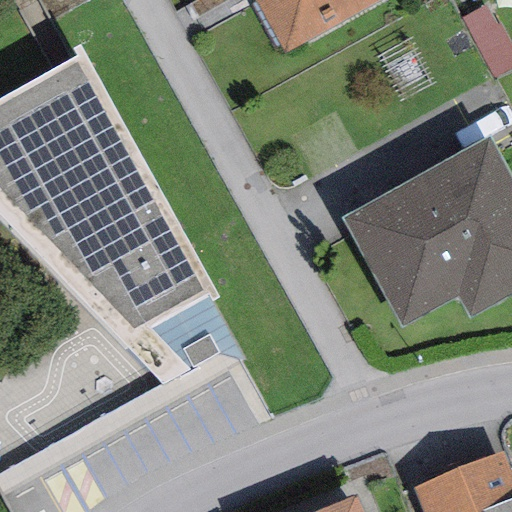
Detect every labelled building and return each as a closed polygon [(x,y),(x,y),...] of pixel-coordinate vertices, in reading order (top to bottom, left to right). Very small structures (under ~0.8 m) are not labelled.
[(253,0),(284,55),(383,0),(253,0)] [(493,80),(511,70),(511,47),(500,25),(497,27),(487,8),(462,21),(493,80)] [(0,220),(121,343),(215,293),(86,60),(0,106),(0,220)] [(511,184),(489,144),(342,227),(402,334),(456,303),(469,327),(511,302),(511,184)] [(511,511),(511,484),(500,456),(412,492),(420,511),(511,511)]
